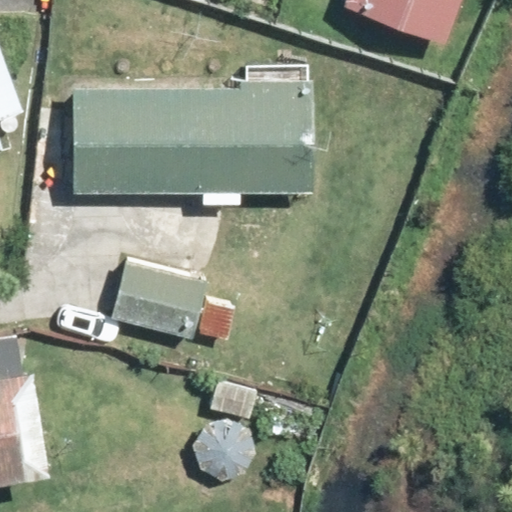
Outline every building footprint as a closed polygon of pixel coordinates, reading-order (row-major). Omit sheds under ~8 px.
[(452,0),(339,0),(337,4),(435,44),(452,0)] [(0,58),(0,109),(16,103),(0,58)] [(68,73),(67,188),(304,190),(306,76),(68,73)] [(126,254),(112,311),(184,329),(198,272),(126,254)] [(0,473),(15,471),(0,389),(0,473)] [(184,437),(181,443),(180,456),(181,462),(183,468),(186,473),(190,478),(194,482),(199,485),(205,488),(211,489),(217,489),(223,488),(229,487),(234,484),(239,480),(244,476),(247,471),(250,466),(251,460),(252,454),(252,448),(250,442),(248,436),(244,431),(240,427),(235,423),(230,420),(224,418),(218,417),(212,417),(206,418),(201,421),(195,424),(191,428),(187,432),(184,437)]
